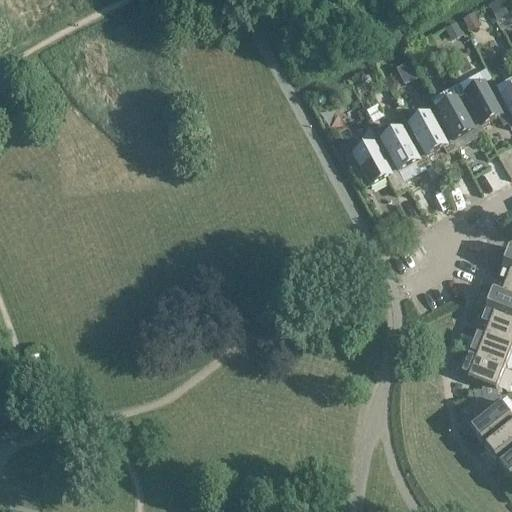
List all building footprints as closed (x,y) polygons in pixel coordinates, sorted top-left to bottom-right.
[(500,2),(488,9),(492,17),(504,10),(500,2)] [(473,15),(462,22),(467,30),(478,24),(473,15)] [(455,25),(445,31),(449,39),(459,33),(455,25)] [(492,83),(465,98),(482,130),(510,115),(502,101),(492,83)] [(511,94),(502,101),(510,115),(511,119),(511,94)] [(486,138),(482,130),(465,98),(437,113),(454,145),(458,153),(475,143),(486,138)] [(454,145),(437,113),(409,129),(426,160),(454,145)] [(426,160),(409,129),(381,144),(399,176),(403,183),(431,168),(426,160)] [(399,176),(381,144),(353,159),(371,191),(399,176)] [(511,250),(503,272),(511,275),(511,250)] [(511,275),(503,272),(494,294),(511,300),(511,275)] [(511,300),(494,294),(486,315),(511,324),(511,300)] [(511,324),(486,315),(478,336),(511,349),(511,324)] [(511,352),(511,349),(478,336),(469,357),(504,371),(511,352)] [(504,371),(469,357),(461,379),(483,388),(481,393),(483,402),(497,400),(496,393),(504,371)] [(37,383),(46,381),(42,358),(33,359),(37,383)] [(483,402),(481,393),(469,395),(470,403),(483,402)] [(511,423),(499,406),(497,400),(483,402),(484,410),(488,415),(469,430),(484,448),(511,425),(511,423)] [(484,410),(483,402),(470,403),(471,412),(484,410)] [(511,455),(511,425),(484,448),(498,466),(511,455)] [(511,455),(498,466),(511,483),(511,455)]
